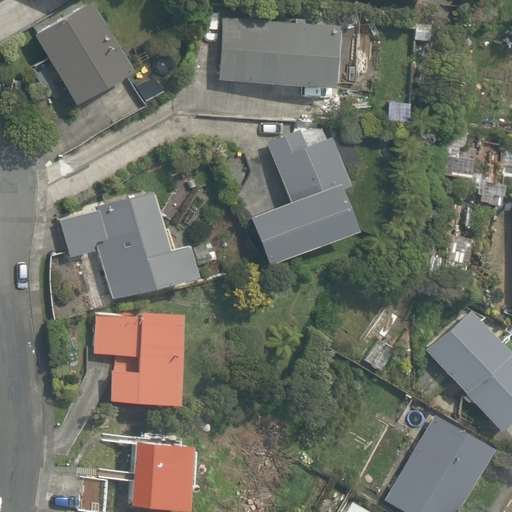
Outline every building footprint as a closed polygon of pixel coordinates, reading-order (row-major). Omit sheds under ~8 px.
[(139,85),(93,2),(41,30),(86,114),(139,85)] [(349,26),(224,15),(218,84),(343,95),(349,26)] [(323,124),(270,147),(295,204),(252,223),(274,273),(370,232),(323,124)] [(170,253),(153,191),(62,216),(74,262),(99,255),(113,306),(216,278),(206,243),(170,253)] [(511,437),(511,351),(471,305),(424,347),(509,440),(511,437)] [(196,321),(94,316),(92,355),(116,356),(114,409),(192,413),(196,321)] [(458,511),(496,452),(439,417),(386,502),(401,511),(458,511)] [(120,444),(116,477),(137,480),(133,511),(202,511),(210,455),(120,444)]
